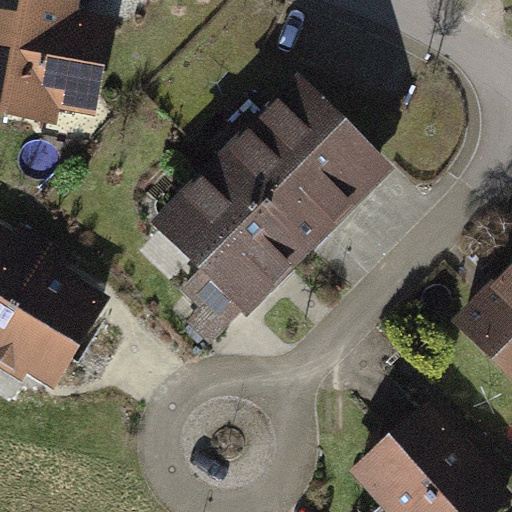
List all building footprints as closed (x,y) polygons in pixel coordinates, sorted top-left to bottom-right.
[(92,0),(0,0),(0,113),(71,126),(75,98),(111,105),(126,22),(90,16),(92,0)] [(234,152),(316,237),(392,164),(310,79),(234,152)] [(316,237),(234,152),(166,217),(248,302),(316,237)] [(123,285),(25,227),(0,269),(0,342),(67,381),(123,285)] [(511,284),(477,317),(511,354),(511,284)] [(503,511),(511,504),(511,479),(441,401),(371,464),(414,511),(503,511)]
